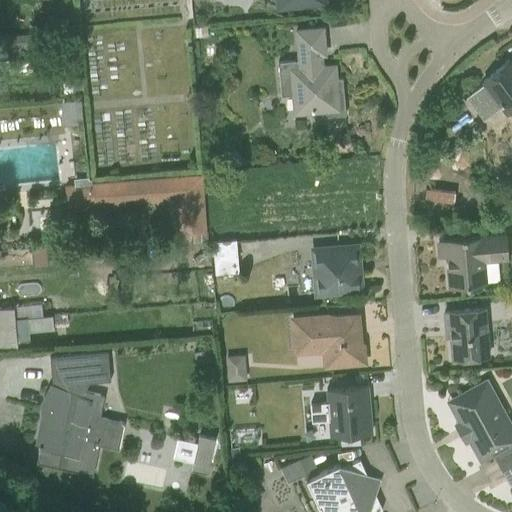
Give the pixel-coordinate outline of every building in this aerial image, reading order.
[(324,115),(345,113),(341,76),(335,77),(334,63),(321,64),(320,53),(324,52),(322,26),(293,28),(296,58),(277,60),(280,94),(291,93),(292,113),(324,110),(324,115)] [(0,54),(32,52),(31,31),(0,33),(0,54)] [(53,92),(75,91),(72,55),(60,56),(61,70),(52,71),(53,92)] [(0,68),(13,68),(13,59),(0,59),(0,68)] [(511,65),(511,66),(507,60),(482,79),(483,80),(462,96),(463,97),(466,95),(482,117),(499,104),(505,113),(511,107),(511,65)] [(62,124),(82,122),(80,98),(60,100),(62,124)] [(206,231),(202,172),(91,180),(91,177),(87,177),(87,174),(73,175),(74,182),(64,183),(65,204),(92,203),(92,205),(173,200),(176,232),(206,231)] [(507,258),(505,232),(437,238),(439,255),(445,254),(448,285),(486,282),(484,260),(507,258)] [(213,272),(237,270),(235,238),(211,239),(213,272)] [(312,292),(359,287),(355,243),(309,248),(312,292)] [(12,306),(0,306),(0,346),(30,343),(28,331),(53,328),(52,316),(14,319),(12,306)] [(451,357),(489,354),(485,306),(443,309),(445,326),(448,325),(451,357)] [(357,327),(356,312),(289,317),(292,353),(321,350),(322,363),(364,359),(363,342),(362,341),(361,341),(360,341),(359,341),(359,339),(358,339),(357,338),(355,338),(354,330),(355,330),(357,329),(357,327)] [(36,461),(92,472),(98,442),(117,446),(122,420),(98,415),(103,393),(84,389),(86,379),(109,378),(105,349),(49,354),(52,381),(49,380),(39,400),(39,413),(32,447),(38,448),(36,461)] [(226,380),(245,378),(243,352),(224,353),(226,380)] [(479,459),(511,441),(511,423),(486,376),(446,399),(458,421),(454,422),(464,440),(467,438),(479,459)] [(329,435),(370,431),(366,383),(325,387),(326,399),(309,401),(310,419),(327,417),(329,435)] [(246,445),(258,444),(256,426),(244,427),(244,428),(237,429),(238,444),(245,443),(246,445)] [(190,467),(206,470),(214,435),(198,431),(196,439),(177,435),(173,454),(192,458),(190,467)] [(511,446),(497,455),(509,477),(511,475),(511,446)] [(278,465),(286,481),(315,468),(308,452),(278,465)] [(305,476),(321,511),(369,511),(381,507),(359,457),(345,463),(337,462),(305,476)]
